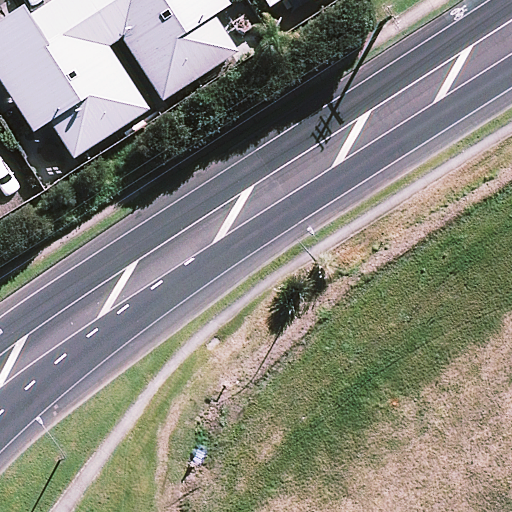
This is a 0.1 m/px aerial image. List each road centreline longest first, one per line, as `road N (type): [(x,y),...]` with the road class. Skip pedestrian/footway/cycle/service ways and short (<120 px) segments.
road 1 (secondary): [(511,24),(93,307)]
road 2 (secondary): [(93,307),(0,417)]
